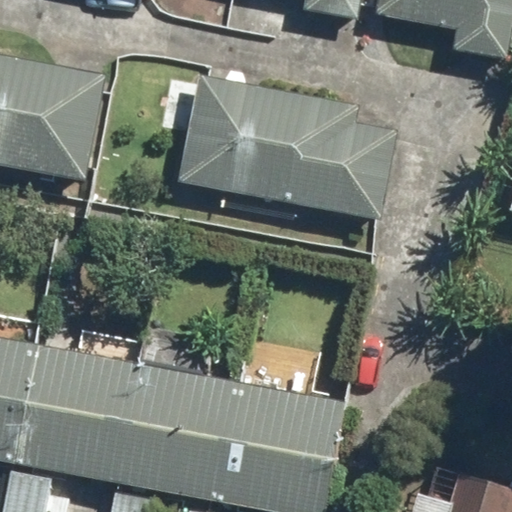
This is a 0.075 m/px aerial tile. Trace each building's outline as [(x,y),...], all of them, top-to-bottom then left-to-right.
[(307,0),(305,11),(360,21),(363,0),(307,0)] [(511,0),(377,0),(374,17),(456,33),(453,48),(507,59),(511,31),(511,0)] [(108,74),(0,53),(0,167),(87,183),(108,74)] [(359,106),(199,76),(179,181),(380,219),(396,131),(355,123),(359,106)] [(323,511),(344,402),(0,338),(0,461),(12,464),(3,511),(45,511),(54,471),(116,483),(110,511),(152,511),(157,490),(275,511),(323,511)] [(453,502),(419,492),(412,511),(511,511),(511,487),(462,473),(453,502)]
